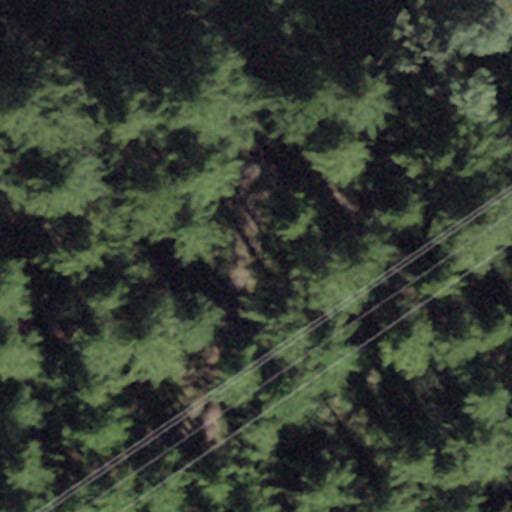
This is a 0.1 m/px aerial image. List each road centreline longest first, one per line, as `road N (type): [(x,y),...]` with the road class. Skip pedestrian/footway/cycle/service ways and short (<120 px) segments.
road 1 (track): [(272,135),(0,6)]
road 2 (track): [(87,511),(199,293)]
road 3 (track): [(166,511),(199,293)]
road 4 (track): [(199,293),(272,135)]
